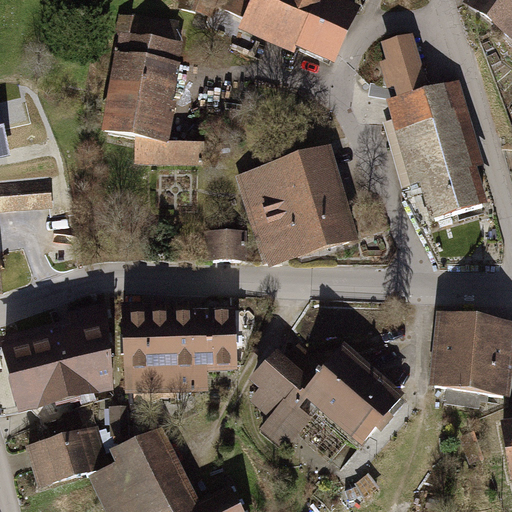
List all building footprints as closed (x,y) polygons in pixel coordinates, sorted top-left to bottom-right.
[(210,18),(215,0),(186,0),(184,10),(210,18)] [(221,0),(218,7),(335,61),(356,15),(330,3),(331,0),(221,0)] [(511,0),(475,0),(472,5),(511,34),(511,0)] [(133,20),(122,18),(119,36),(121,36),(117,56),(124,57),(109,135),(138,141),(156,144),(179,26),(133,18),(133,20)] [(403,104),(417,151),(473,135),(468,118),(459,120),(450,90),(430,96),(414,39),(388,47),(392,63),(383,66),(390,89),(399,86),(404,104),(403,104)] [(478,154),(473,135),(417,151),(437,222),(484,208),(469,156),(478,154)] [(156,144),(138,141),(139,164),(204,165),(205,148),(179,148),(156,144)] [(328,158),(257,180),(263,203),(255,206),(273,266),(280,264),(279,260),(300,254),(301,258),(354,242),(328,158)] [(243,236),(214,236),(214,262),(242,263),(243,236)] [(126,321),(126,345),(234,342),(233,318),(126,321)] [(0,348),(0,412),(1,415),(113,386),(108,320),(6,346),(7,347),(0,348)] [(511,329),(445,321),(436,389),(447,391),(445,405),(481,410),(482,403),(489,404),(490,396),(504,398),(511,340),(511,329)] [(234,368),(234,342),(126,345),(127,392),(198,390),(198,381),(205,380),(205,368),(234,368)] [(267,387),(257,401),(275,417),(264,430),(288,450),(324,406),(367,443),(402,400),(343,351),(326,371),(302,350),(289,365),(281,358),(260,381),(267,387)] [(130,410),(113,410),(114,437),(131,436),(130,410)] [(109,468),(97,431),(40,448),(52,486),(109,468)] [(125,468),(98,481),(113,511),(242,511),(233,493),(196,511),(156,434),(118,453),(125,468)]
